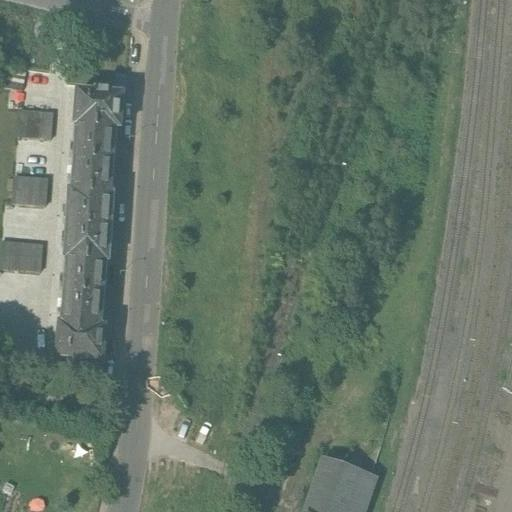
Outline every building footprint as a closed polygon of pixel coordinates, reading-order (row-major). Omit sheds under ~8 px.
[(28,71),(6,67),(2,88),(24,92),(28,71)] [(96,97),(79,95),(76,132),(77,132),(75,160),(76,160),(76,169),(74,169),(72,196),(71,196),(68,225),(72,226),(71,235),(68,235),(65,265),(66,265),(64,293),(65,293),(65,301),(63,301),(61,329),(60,329),(57,365),(75,367),(75,368),(87,369),(87,368),(103,369),(106,333),(102,333),(107,267),(108,268),(114,199),(113,199),(118,135),(122,135),(125,99),(109,98),(109,97),(96,96),(96,97)] [(53,116),(21,113),(19,140),(51,142),(53,116)] [(48,182),(15,180),(13,206),(46,208),(48,182)] [(42,248),(2,246),(0,270),(0,271),(40,274),(42,248)] [(37,316),(4,313),(2,339),(34,342),(37,316)] [(325,467),(309,511),(352,511),(364,480),(325,467)]
